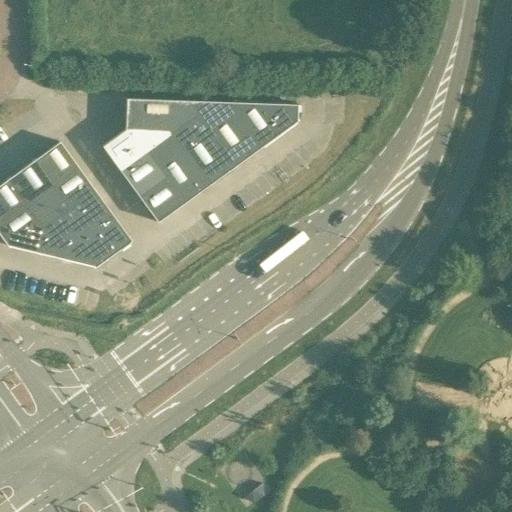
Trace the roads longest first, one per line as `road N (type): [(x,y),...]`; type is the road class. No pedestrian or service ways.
road 1 (secondary): [(97,469),(346,276),(415,179),(427,133)]
road 2 (secondary): [(427,133),(328,226),(61,422)]
road 3 (secondary): [(427,133),(464,0)]
